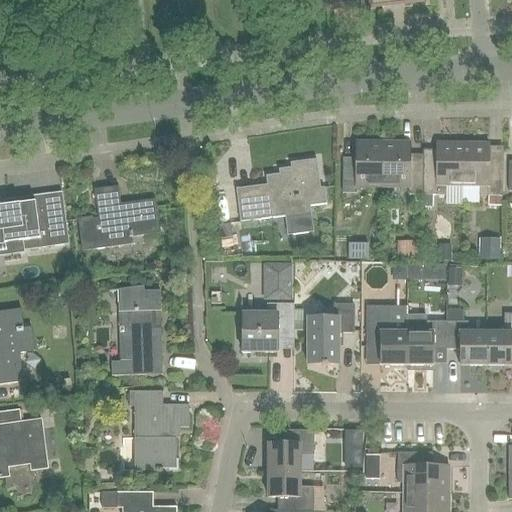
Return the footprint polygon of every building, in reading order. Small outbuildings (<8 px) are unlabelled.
[(354,3),(333,5),(335,20),(356,18),(354,3)] [(383,189),(383,144),(357,143),(356,165),(343,165),(343,195),(357,195),(357,189),(383,189)] [(422,196),(423,167),(423,166),(410,166),(410,144),(383,144),(383,189),(409,189),(409,195),(422,196)] [(463,188),(463,144),(437,144),(437,168),(423,167),(422,196),(445,196),(445,188),(463,188)] [(503,197),(503,168),(489,168),(489,144),(463,144),(463,188),(479,188),(479,197),(488,197),(488,206),(501,206),(501,197),(503,197)] [(311,208),(328,206),(325,189),(322,190),(318,161),(291,164),(292,170),(279,172),(280,176),(266,178),(268,187),(236,191),(241,224),(285,219),(285,221),(313,218),(311,208)] [(131,238),(161,234),(156,200),(120,205),(118,187),(95,190),(98,217),(78,220),(82,252),(132,245),(131,238)] [(0,254),(25,251),(25,252),(62,247),(55,195),(0,202),(0,254)] [(230,226),(218,228),(220,241),(232,239),(230,226)] [(501,261),(501,240),(480,240),(480,260),(501,261)] [(415,242),(397,242),(397,262),(415,262),(415,261),(421,261),(422,250),(415,250),(415,242)] [(438,246),(438,262),(451,262),(451,246),(438,246)] [(265,263),(265,300),(294,300),(295,263),(265,263)] [(408,266),(408,282),(422,282),(422,266),(408,266)] [(448,287),(462,287),(462,270),(448,270),(448,287)] [(120,363),(111,363),(112,377),(156,376),(154,313),(159,313),(161,313),(160,292),(145,293),(144,288),(118,291),(119,314),(119,327),(132,326),(132,337),(132,342),(120,342),(120,363)] [(486,367),(486,333),(467,333),(467,312),(456,312),(457,300),(447,300),(446,323),(446,351),(460,351),(460,366),(486,367)] [(243,337),(243,354),(276,354),(276,332),(295,332),(295,305),(267,305),(267,315),(243,315),(243,337)] [(339,367),(339,337),(339,334),(354,335),(354,307),(335,307),(335,320),(308,320),(308,367),(339,367)] [(381,366),(406,366),(407,333),(407,316),(407,308),(367,308),(367,351),(381,351),(381,366)] [(21,310),(0,313),(0,385),(24,383),(20,354),(35,352),(32,329),(24,330),(21,310)] [(407,316),(407,333),(425,333),(425,323),(425,317),(407,316)] [(511,316),(505,316),(504,333),(486,333),(486,367),(511,367),(511,316)] [(446,351),(446,323),(425,323),(425,333),(407,333),(406,366),(433,366),(433,351),(446,351)] [(176,429),(189,429),(189,406),(164,406),(164,393),(129,393),(129,409),(134,409),(134,473),(162,473),(162,471),(176,471),(176,429)] [(31,472),(48,470),(41,420),(21,423),(19,411),(0,413),(0,480),(9,479),(8,469),(30,466),(31,472)] [(314,456),(314,432),(285,432),(285,445),(269,445),(269,472),(300,472),(300,456),(314,456)] [(427,467),(427,455),(398,454),(398,468),(404,468),(403,494),(449,494),(449,467),(427,467)] [(366,457),(366,467),(379,467),(379,457),(367,457),(366,457)] [(300,488),(300,472),(269,472),(269,498),(278,498),(278,511),(287,511),(324,511),(324,488),(300,488)] [(176,511),(177,508),(152,508),(152,493),(102,494),(102,509),(122,509),(121,511),(176,511)] [(449,511),(449,494),(403,494),(403,511),(449,511)]
